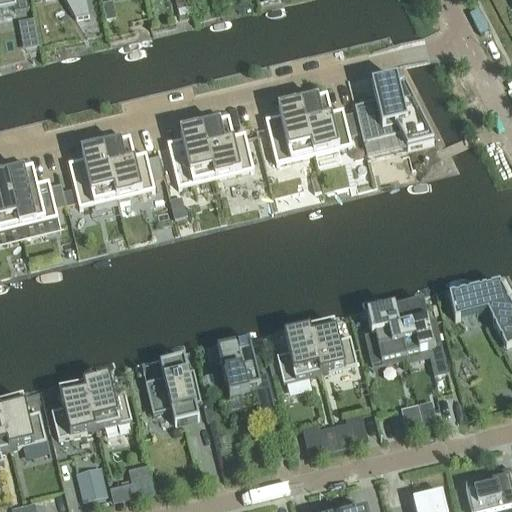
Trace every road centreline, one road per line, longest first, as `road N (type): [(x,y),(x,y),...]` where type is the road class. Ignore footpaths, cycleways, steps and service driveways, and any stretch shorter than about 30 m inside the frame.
road 1 (residential): [(402,61),(0,157)]
road 2 (residential): [(187,511),(511,431)]
